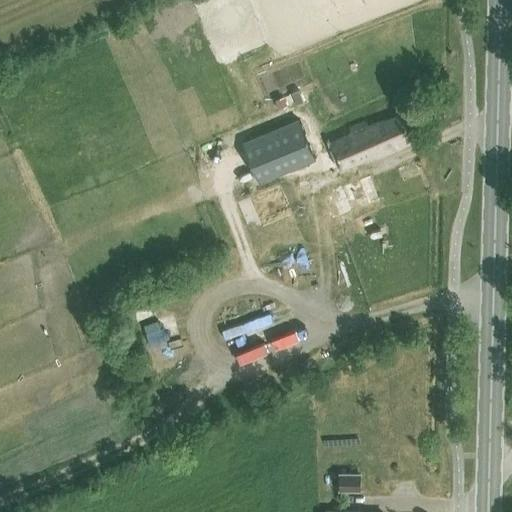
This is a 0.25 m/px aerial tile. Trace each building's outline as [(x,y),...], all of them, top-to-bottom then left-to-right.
[(292,93),(297,103),(304,100),(298,89),(292,93)] [(284,96),(276,100),(279,107),(287,104),(284,96)] [(350,131),(329,140),(339,164),(361,155),(363,162),(418,139),(407,112),(386,120),(368,127),(365,122),(349,128),(350,131)] [(300,119),(243,142),(259,181),(316,157),(300,119)] [(331,218),(377,199),(368,175),(321,194),(331,218)] [(228,324),(231,338),(243,335),(245,344),(283,336),(280,320),(288,318),(287,311),(228,324)] [(150,402),(155,416),(181,407),(176,393),(150,402)] [(361,473),(341,473),(340,489),(360,489),(361,473)]
